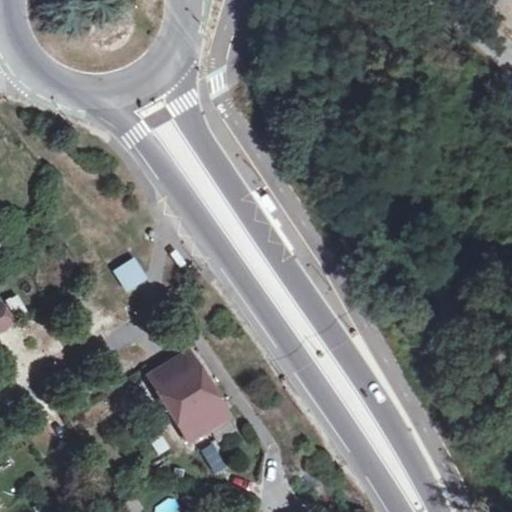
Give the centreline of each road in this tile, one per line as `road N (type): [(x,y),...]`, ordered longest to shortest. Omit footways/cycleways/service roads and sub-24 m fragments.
road 1 (tertiary): [(441,511),(399,428),(201,143),(174,82),(169,47)]
road 2 (tertiary): [(92,92),(277,326),(401,511)]
road 3 (residential): [(156,312),(0,409)]
